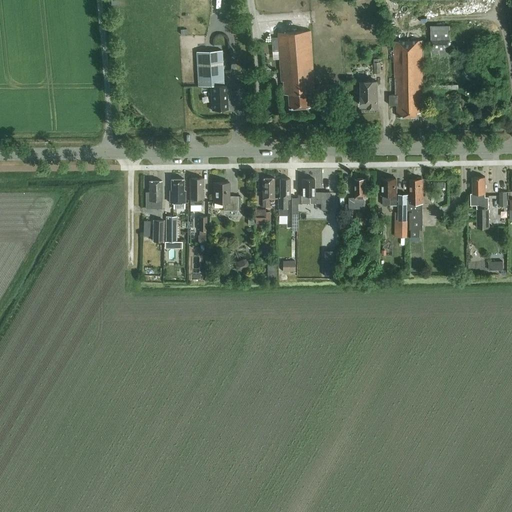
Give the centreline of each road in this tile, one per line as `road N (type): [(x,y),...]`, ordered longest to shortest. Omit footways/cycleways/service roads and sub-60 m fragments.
road 1 (tertiary): [(261,146),(0,151)]
road 2 (tertiary): [(511,144),(261,146)]
road 3 (unknown): [(116,149),(98,0)]
road 4 (unclassified): [(261,146),(249,0)]
